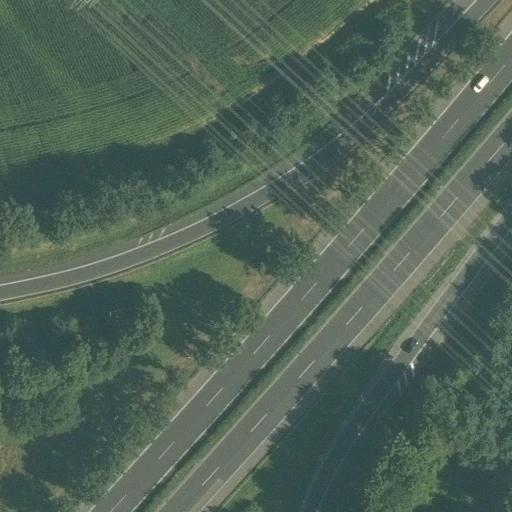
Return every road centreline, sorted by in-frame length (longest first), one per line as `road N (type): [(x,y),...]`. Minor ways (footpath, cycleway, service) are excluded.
road 1 (motorway): [(511,62),(109,511)]
road 2 (motorway): [(495,0),(371,122),(304,173),(150,250),(58,284),(0,294)]
road 3 (motorway): [(176,511),(511,137)]
road 4 (track): [(381,0),(223,126),(167,154),(52,184),(0,188)]
road 5 (motorway): [(307,511),(375,381),(511,204)]
